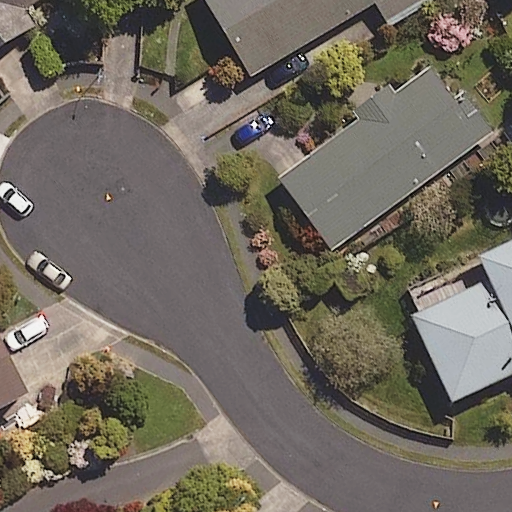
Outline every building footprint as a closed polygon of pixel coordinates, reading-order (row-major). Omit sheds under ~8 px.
[(36,0),(0,0),(0,42),(35,19),(27,7),(36,0)] [(205,0),(248,74),(374,1),(386,22),(424,0),(205,0)] [(352,111),(358,119),(279,177),(331,248),(486,134),(433,63),(394,92),(388,84),(352,111)] [(511,369),(511,238),(476,256),(485,276),(408,313),(449,399),(511,369)] [(0,404),(23,393),(0,347),(0,404)]
